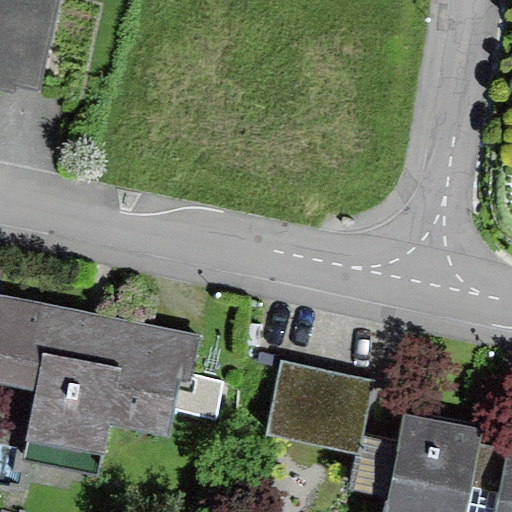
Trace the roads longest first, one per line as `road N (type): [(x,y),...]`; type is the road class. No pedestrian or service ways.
road 1 (residential): [(0,197),(426,276)]
road 2 (residential): [(468,0),(426,276)]
